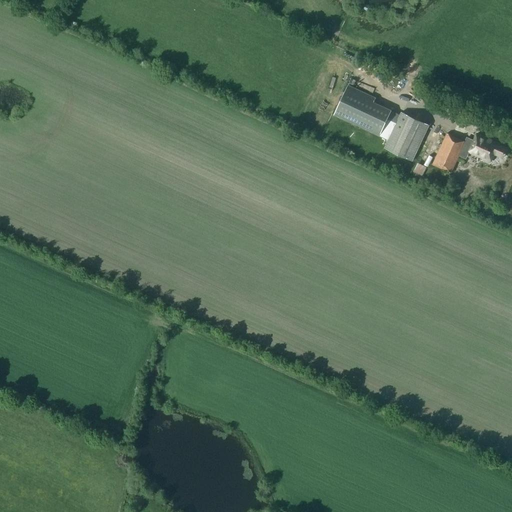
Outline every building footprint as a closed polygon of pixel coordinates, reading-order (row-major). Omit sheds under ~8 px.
[(371,106),(376,97),(348,84),(344,93),(371,106)] [(429,125),(401,112),(385,149),(412,161),(429,125)] [(451,172),(462,149),(465,141),(447,133),(433,164),(451,172)] [(499,143),(477,133),(469,151),(491,161),(494,153),(503,157),(507,148),(499,144),(499,143)] [(419,162),(416,171),(425,174),(428,165),(419,162)] [(500,208),(497,206),(490,203),(486,211),(493,215),(495,211),(498,212),(500,208)]
